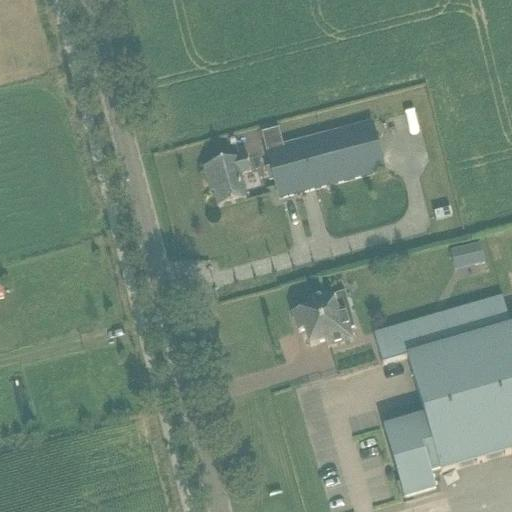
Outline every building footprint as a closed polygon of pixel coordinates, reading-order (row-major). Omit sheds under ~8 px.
[(279,202),(385,172),(372,124),(266,153),(279,202)] [(204,169),(208,185),(212,184),(219,210),(245,203),(238,177),(251,173),(247,158),(204,169)] [(446,250),(450,271),(482,265),(477,244),(446,250)] [(312,311),(293,316),(298,334),(305,332),(310,348),(326,343),(328,350),(352,343),(349,331),(354,330),(344,295),(310,304),(312,311)] [(407,361),(408,363),(511,332),(511,329),(504,305),(375,342),(383,368),(407,361)] [(511,332),(408,363),(425,420),(415,422),(415,421),(384,430),(405,503),(436,494),(431,477),(441,474),(441,476),(511,455),(511,328),(511,329),(511,332)]
